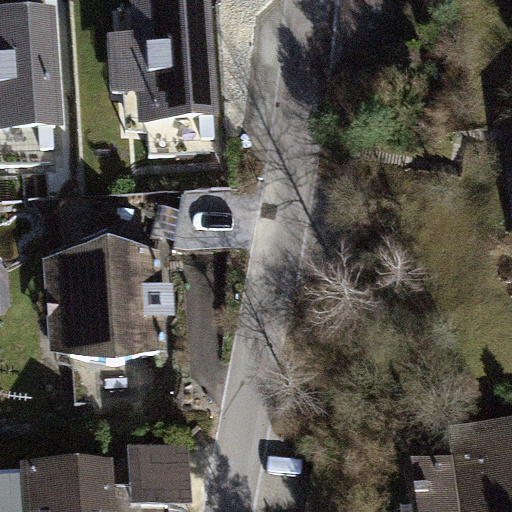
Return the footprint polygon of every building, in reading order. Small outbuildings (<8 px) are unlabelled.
[(110,9),(117,126),(208,121),(201,4),(110,9)] [(0,15),(0,133),(52,130),(45,13),(0,15)] [(242,191),(179,193),(170,247),(233,246),(242,191)] [(103,239),(39,263),(45,352),(111,363),(154,352),(154,255),(103,239)] [(401,504),(401,511),(511,511),(511,424),(469,429),(472,458),(411,465),(416,503),(401,504)] [(0,471),(0,511),(134,511),(135,506),(184,502),(180,448),(124,452),(126,488),(107,490),(105,465),(0,471)]
